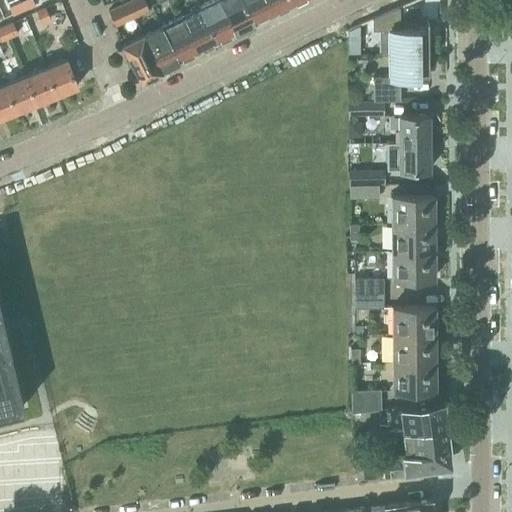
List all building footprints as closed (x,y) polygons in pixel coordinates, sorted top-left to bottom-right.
[(21,0),(10,5),(13,13),(24,8),(21,0)] [(146,0),(128,0),(127,1),(134,15),(150,8),(146,0)] [(220,0),(212,0),(200,6),(217,42),(236,33),(220,0)] [(243,0),(220,0),(236,33),(255,23),(243,0)] [(266,0),(243,0),(255,23),(274,14),(266,0)] [(290,0),(266,0),(274,14),(292,5),(290,0)] [(134,15),(127,1),(109,9),(116,24),(134,15)] [(190,11),(181,15),(199,51),(217,42),(200,6),(199,4),(189,8),(190,11)] [(45,5),(37,9),(42,21),(50,17),(45,5)] [(389,29),(389,52),(429,52),(429,27),(400,27),(400,5),(373,17),(373,29),(389,29)] [(181,15),(162,25),(180,60),(199,51),(181,15)] [(12,20),(4,24),(9,36),(17,32),(12,20)] [(9,36),(4,24),(0,25),(0,36),(1,39),(9,36)] [(162,25),(143,34),(161,70),(180,60),(162,25)] [(161,70),(143,34),(124,44),(142,79),(161,70)] [(429,52),(389,52),(389,77),(373,77),(374,99),(401,99),(401,77),(419,77),(419,71),(429,71),(429,52)] [(67,57),(46,66),(57,93),(78,84),(67,57)] [(46,66),(26,74),(37,101),(57,93),(46,66)] [(26,74),(5,82),(17,109),(37,101),(26,74)] [(5,82),(0,84),(0,116),(17,109),(5,82)] [(384,100),(349,100),(349,113),(384,113),(384,100)] [(396,129),(396,141),(429,141),(429,129),(430,129),(429,113),(399,113),(399,129),(396,129)] [(429,141),(396,141),(396,153),(399,153),(399,169),(430,168),(430,153),(429,153),(429,141)] [(350,169),(350,182),(384,182),(384,169),(350,169)] [(350,183),(350,196),(379,196),(379,183),(350,183)] [(396,194),(396,221),(396,222),(430,221),(430,222),(434,222),(434,193),(396,194)] [(350,222),(350,236),(359,236),(359,221),(350,222)] [(392,250),(396,250),(396,249),(430,249),(430,222),(430,221),(396,222),(396,221),(392,221),(392,250)] [(396,249),(396,250),(397,278),(435,277),(434,249),(430,249),(396,249)] [(354,277),(354,289),(384,289),(384,277),(354,277)] [(384,293),(354,293),(355,306),(384,306),(384,293)] [(0,304),(0,411),(24,406),(0,304)] [(397,305),(397,333),(431,333),(435,333),(435,305),(397,305)] [(393,361),(397,361),(431,361),(431,360),(431,333),(397,333),(393,333),(393,361)] [(351,361),(360,361),(360,346),(350,346),(351,361)] [(397,361),(397,389),(435,389),(435,360),(431,360),(431,361),(397,361)] [(352,410),(361,409),(377,407),(381,407),(381,387),(352,388),(352,410)] [(400,405),(403,428),(447,422),(446,418),(450,413),(449,404),(448,404),(444,400),(400,405)] [(403,428),(406,451),(406,452),(448,447),(450,447),(447,422),(403,428)] [(406,452),(406,451),(366,456),(366,455),(361,455),(363,474),(404,469),(450,463),(448,447),(406,452)] [(371,506),(371,511),(431,511),(432,502),(431,502),(428,499),(428,498),(385,504),(371,506)]
